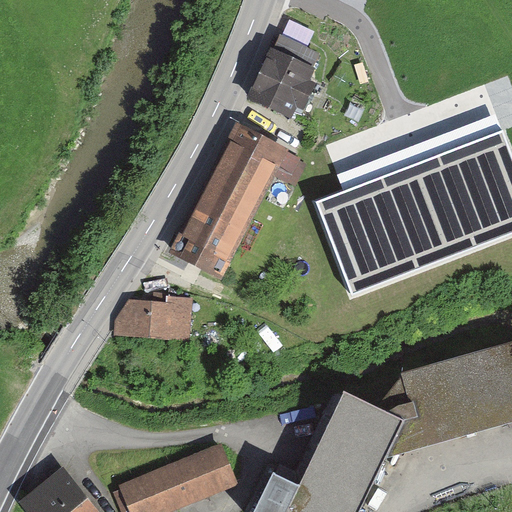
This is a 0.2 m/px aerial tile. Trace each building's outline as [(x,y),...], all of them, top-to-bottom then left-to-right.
[(247,98),(285,117),(292,104),(300,107),(310,87),(302,83),(308,70),(307,70),(313,56),(277,38),(270,52),(269,51),(247,98)] [(169,252),(215,276),(268,175),(283,183),(295,159),(234,127),(226,143),(169,252)] [(511,152),(504,130),(313,201),(349,297),(511,236),(511,152)] [(126,301),(113,320),(112,332),(182,337),(181,344),(205,347),(209,301),(187,300),(163,298),(163,296),(150,294),(149,303),(127,300),(126,301)] [(301,489),(273,475),(257,511),(361,511),(389,454),(511,423),(511,350),(405,379),(419,418),(401,423),(347,396),(301,489)] [(220,447),(120,486),(130,511),(171,511),(236,487),(220,447)] [(21,504),(26,511),(96,511),(63,471),(21,504)]
